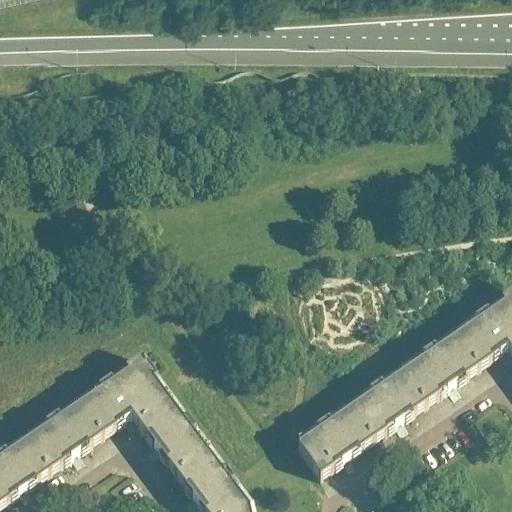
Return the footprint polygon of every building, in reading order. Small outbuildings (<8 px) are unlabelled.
[(511,299),(500,308),(486,318),(486,317),(481,321),(473,326),(473,327),(454,340),(454,339),(453,340),(479,376),(492,366),(490,363),(498,357),(500,360),(505,356),(508,355),(511,360),(511,299)] [(479,376),(453,340),(453,341),(434,354),(432,354),(427,358),(420,363),(402,376),(401,375),(401,376),(426,412),(439,403),(437,399),(445,394),(447,397),(452,393),(456,390),(454,388),(462,382),(465,385),(479,376)] [(135,431),(171,405),(171,404),(170,405),(156,385),(140,365),(124,376),(124,377),(110,386),(104,390),(96,395),(97,395),(78,408),(76,409),(76,410),(77,409),(101,444),(115,435),(113,431),(121,426),(123,428),(127,425),(129,424),(135,431)] [(401,424),(409,418),(412,422),(426,412),(401,376),(399,377),(400,377),(381,391),(380,390),(374,394),(368,399),(348,413),(373,448),(387,439),(384,436),(393,430),(395,433),(399,430),(404,427),(401,424)] [(191,432),(186,424),(185,425),(171,406),(171,405),(135,431),(144,445),(149,442),(154,450),(152,452),(155,457),(158,461),(161,459),(166,467),(164,469),(174,485),(211,459),(209,457),(209,454),(208,455),(194,436),(191,432)] [(101,444),(77,409),(76,410),(57,423),(57,422),(50,427),(44,431),(25,445),(25,444),(23,445),(24,445),(48,481),(62,471),(60,468),(68,462),(70,465),(74,462),(79,458),(77,456),(85,450),(88,454),(101,444)] [(373,448),(348,413),(347,414),(328,428),(328,427),(322,431),(315,436),(300,446),(299,446),(298,447),(299,452),(297,453),(320,485),(321,485),(334,475),(332,472),(340,466),(342,469),(347,466),(351,463),(349,460),(357,455),(359,459),(373,448)] [(48,481),(24,445),(4,459),(4,458),(0,460),(0,511),(1,511),(9,507),(7,503),(15,498),(17,501),(22,498),(26,495),(24,492),(32,486),(35,490),(48,481)] [(250,511),(249,511),(233,488),(231,486),(224,475),(223,475),(211,459),(174,485),(183,496),(187,493),(192,501),(190,503),(195,511),(197,511),(200,510),(200,511),(251,511),(250,511)]
